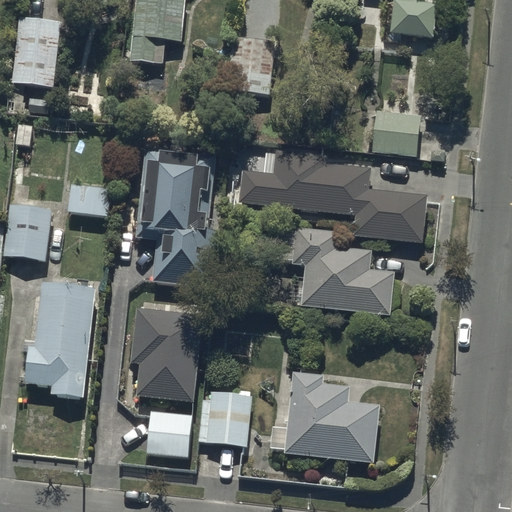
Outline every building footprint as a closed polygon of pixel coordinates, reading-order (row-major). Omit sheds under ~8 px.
[(182,45),(185,0),(136,0),(133,65),(162,67),(163,44),(182,45)] [(394,0),(391,35),(433,39),(436,8),(417,6),(417,0),(394,0)] [(62,26),(19,21),(12,86),(54,91),(62,26)] [(273,41),(231,39),(228,95),(270,97),(273,41)] [(420,117),(375,114),(372,155),(417,158),(420,117)] [(206,155),(145,149),(136,240),(156,241),(152,285),(212,290),(217,234),(208,234),(214,161),(205,160),(206,155)] [(241,173),(238,204),(355,216),(353,237),(422,245),(427,198),(368,192),(370,170),(328,165),(329,157),(267,151),(264,175),(241,173)] [(70,185),(66,213),(108,220),(112,191),(70,185)] [(52,212),(9,207),(4,258),(44,262),(48,229),(62,231),(64,217),(51,216),(52,212)] [(292,265),(306,267),(301,309),(389,318),(394,275),(370,272),(372,253),(338,249),(340,235),(280,229),(277,257),(293,259),(292,265)] [(93,290),(42,286),(37,347),(29,346),(26,385),(50,387),(50,397),(83,400),(93,290)] [(201,318),(138,312),(133,367),(141,368),(138,399),(194,404),(197,373),(205,373),(207,354),(198,353),(201,318)] [(325,377),(291,374),(286,431),(273,429),(271,451),(283,452),(283,455),(374,463),(379,408),(347,405),(349,388),(325,386),(325,377)] [(247,449),(250,398),(251,397),(209,394),(209,401),(203,401),(199,445),(247,449)] [(191,415),(149,413),(147,456),(189,458),(191,415)]
